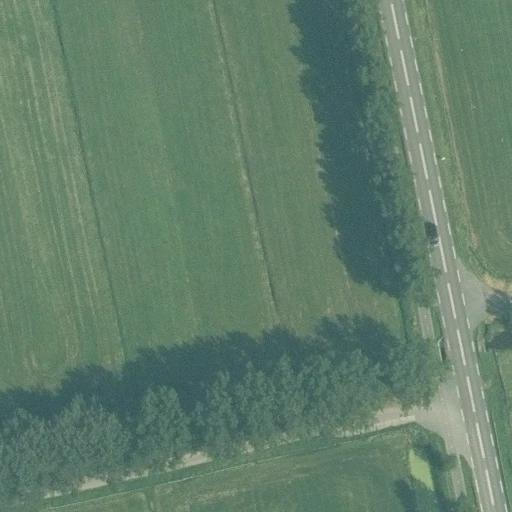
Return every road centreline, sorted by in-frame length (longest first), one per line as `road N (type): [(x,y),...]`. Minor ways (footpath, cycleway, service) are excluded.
road 1 (unclassified): [(0,502),(471,398)]
road 2 (primary): [(471,398),(389,0)]
